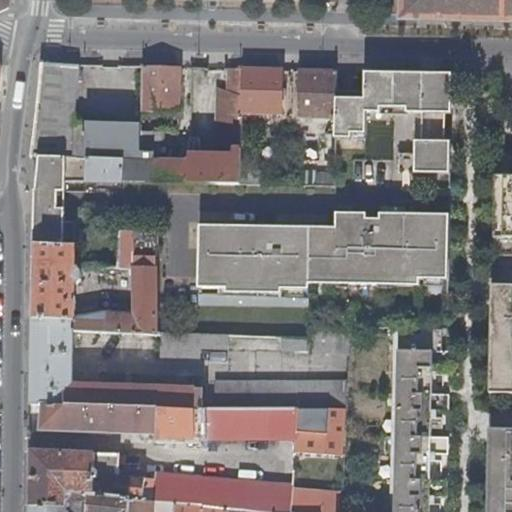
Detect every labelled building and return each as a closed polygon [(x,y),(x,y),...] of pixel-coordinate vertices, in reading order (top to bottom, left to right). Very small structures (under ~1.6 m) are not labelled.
[(0,0),(0,9),(11,4),(11,0),(0,0)] [(511,0),(397,0),(397,6),(393,6),(393,15),(511,18),(511,0)] [(33,158),(42,158),(81,159),(89,159),(128,160),(125,185),(157,185),(157,165),(157,154),(141,153),(142,132),(142,130),(142,125),(77,123),(83,66),(43,65),(33,158)] [(182,69),(145,68),(143,113),(167,114),(167,119),(181,119),(182,69)] [(192,166),(192,186),(242,187),(244,115),(245,71),(227,70),(227,86),(220,85),(219,151),(238,151),(238,158),(202,157),(203,141),(193,141),(192,162),(192,166)] [(245,71),(244,115),(283,117),(285,72),(245,71)] [(339,73),(303,72),(302,120),(338,121),(339,93),(339,73)] [(412,157),(412,175),(453,176),(453,145),(447,145),(447,116),(453,116),(454,77),(370,74),(369,94),(339,93),(338,121),(338,140),(369,141),(369,115),(420,116),(418,158),(412,157)] [(157,133),(142,132),(141,153),(157,154),(157,133)] [(81,159),(42,158),(39,193),(67,194),(67,184),(87,184),(88,177),(89,159),(81,159)] [(89,159),(88,177),(87,184),(125,185),(128,160),(89,159)] [(157,165),(157,185),(192,186),(192,166),(157,165)] [(319,176),(319,188),(337,188),(337,183),(337,184),(337,177),(319,176)] [(511,177),(497,178),(498,240),(511,240),(511,177)] [(67,194),(39,193),(38,199),(37,211),(67,211),(67,194)] [(67,211),(37,211),(37,212),(36,245),(77,247),(77,224),(67,224),(67,211)] [(203,228),(201,307),(311,307),(311,284),(424,286),(424,282),(451,283),(452,218),(396,217),(396,222),(369,222),(369,217),(339,216),(339,231),(203,228)] [(77,247),(36,245),(35,318),(65,319),(74,320),(73,332),(84,332),(159,336),(159,313),(159,234),(124,235),(121,271),(134,271),(135,316),(115,313),(77,318),(78,302),(76,302),(77,285),(79,285),(83,282),(83,274),(80,270),(76,270),(77,247)] [(511,296),(511,287),(495,287),(494,296),(511,296)] [(511,296),(494,296),(492,394),(511,394),(511,296)] [(65,319),(35,318),(34,406),(107,406),(204,410),(299,411),(346,411),(347,385),(202,383),(202,385),(202,391),(74,387),(66,386),(66,370),(64,370),(65,319)] [(74,320),(65,319),(64,370),(66,370),(66,386),(74,387),(75,381),(75,347),(71,347),(71,332),(73,332),(74,320)] [(349,356),(351,330),(312,329),(310,355),(349,356)] [(427,511),(428,498),(446,499),(446,482),(429,481),(430,456),(447,456),(448,439),(430,438),(431,412),(448,413),(449,396),(431,395),(432,370),(450,370),(450,353),(441,352),(442,331),(398,330),(393,511),(427,511)] [(159,336),(84,332),(83,341),(159,344),(159,336)] [(200,337),(160,336),(160,359),(199,360),(200,337)] [(201,338),(200,351),(227,352),(227,339),(201,338)] [(282,341),(281,355),(309,356),(309,343),(282,341)] [(75,381),(74,387),(202,391),(202,385),(75,381)] [(107,406),(34,406),(33,434),(44,434),(45,433),(92,435),(92,433),(114,434),(114,435),(160,437),(160,441),(296,440),(297,440),(299,411),(204,410),(107,406)] [(346,411),(299,411),(297,440),(296,440),(295,454),(343,455),(346,411)] [(511,511),(511,437),(495,437),(492,511),(511,511)] [(122,456),(33,452),(32,511),(92,511),(94,497),(133,501),(146,502),(148,481),(121,479),(122,465),(127,465),(127,457),(122,457),(122,456)] [(158,477),(155,503),(178,505),(221,508),(236,510),(262,511),(340,511),(341,495),(305,494),(307,475),(294,474),(293,489),(158,477)] [(131,511),(133,501),(94,497),(92,511),(131,511)] [(155,503),(146,502),(133,501),(131,511),(176,511),(178,505),(155,503)]
